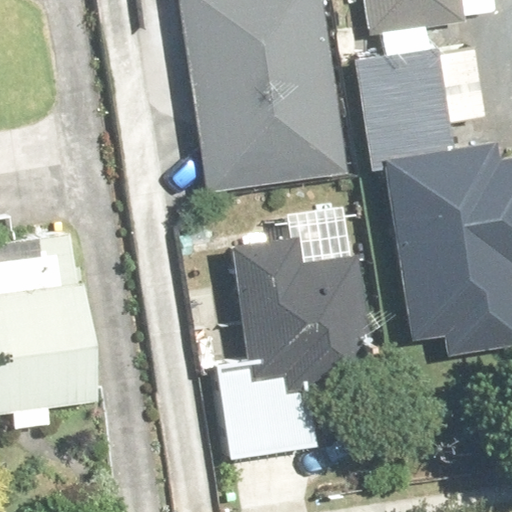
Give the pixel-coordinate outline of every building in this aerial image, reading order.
[(287,0),(290,57),(380,52),(377,0),(287,0)] [(256,15),(111,27),(127,216),(272,204),(256,15)] [(413,82),(288,97),(296,166),(421,151),(413,82)] [(459,184),(314,203),(338,388),(483,369),(459,184)] [(167,391),(213,385),(222,425),(306,406),(299,374),(306,373),(292,269),(154,288),(167,391)] [(19,272),(0,274),(0,458),(41,453),(19,272)]
